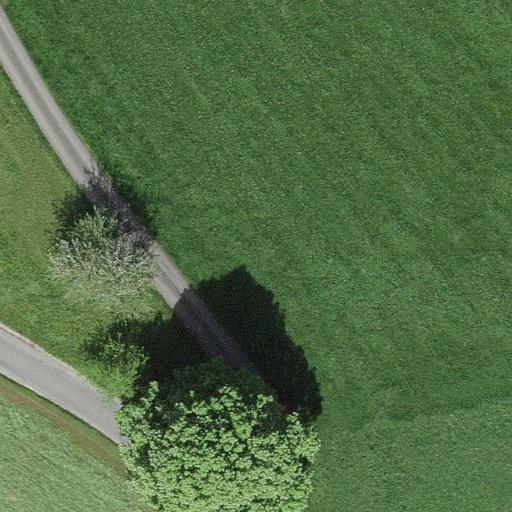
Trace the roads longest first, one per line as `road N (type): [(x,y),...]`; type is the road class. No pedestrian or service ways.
road 1 (track): [(271,511),(271,444),(258,402),(152,262),(0,34)]
road 2 (unclassified): [(216,511),(163,457),(0,352)]
